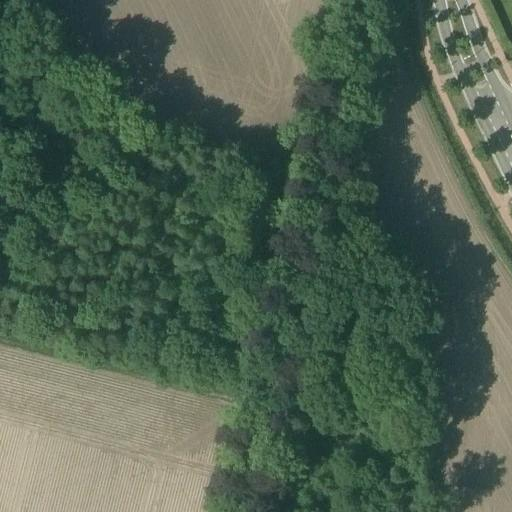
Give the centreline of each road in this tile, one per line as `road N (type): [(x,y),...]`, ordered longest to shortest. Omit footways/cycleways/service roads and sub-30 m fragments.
road 1 (primary): [(437,0),(487,132)]
road 2 (primary): [(511,121),(457,0)]
